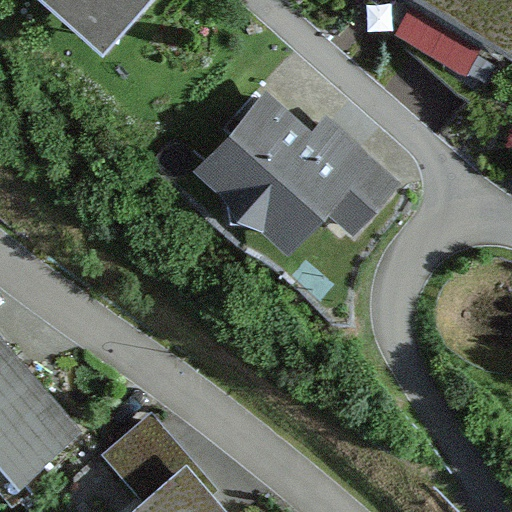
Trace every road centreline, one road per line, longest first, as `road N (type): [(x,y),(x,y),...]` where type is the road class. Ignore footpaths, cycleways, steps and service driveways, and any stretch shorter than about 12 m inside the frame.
road 1 (residential): [(0,249),(266,450),(333,511)]
road 2 (residential): [(473,197),(425,252),(407,289),(405,335),(422,382),(508,511)]
road 3 (residential): [(264,0),(398,117),(473,197)]
